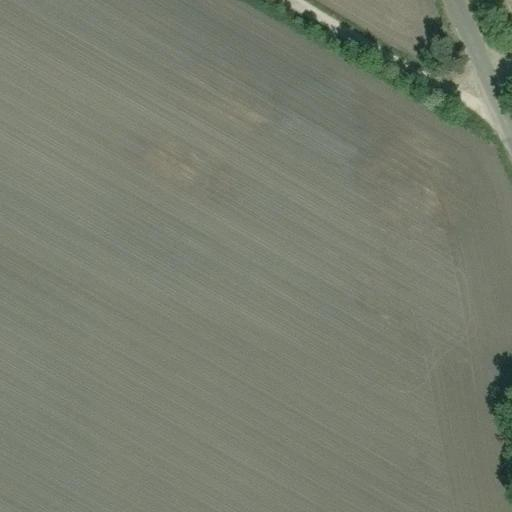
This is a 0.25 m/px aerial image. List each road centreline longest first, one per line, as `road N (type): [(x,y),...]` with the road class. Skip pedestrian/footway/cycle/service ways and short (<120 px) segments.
road 1 (residential): [(286,0),(422,78),(504,111)]
road 2 (unclassified): [(504,111),(457,0)]
